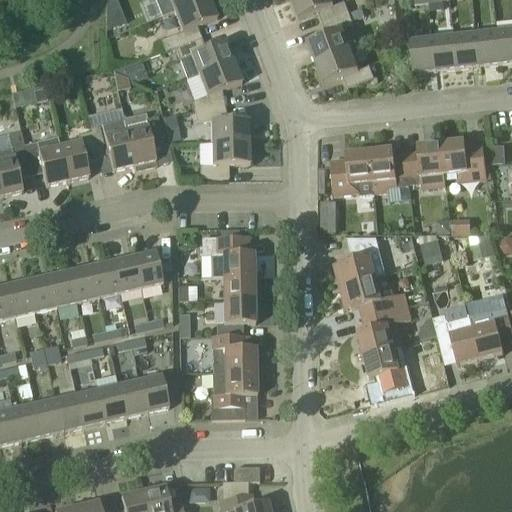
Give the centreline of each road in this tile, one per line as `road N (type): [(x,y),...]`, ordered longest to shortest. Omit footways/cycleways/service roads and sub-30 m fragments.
road 1 (residential): [(0,502),(187,458),(300,446)]
road 2 (residential): [(0,237),(141,205),(300,201)]
road 3 (residential): [(300,446),(300,201)]
road 4 (residential): [(300,446),(511,392)]
road 5 (residential): [(296,123),(511,100)]
road 6 (residential): [(296,123),(251,0)]
